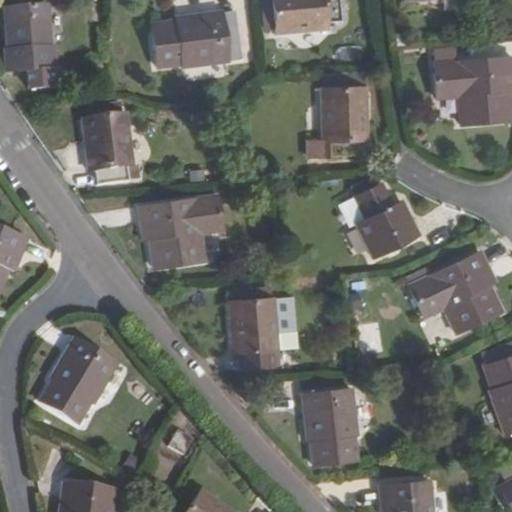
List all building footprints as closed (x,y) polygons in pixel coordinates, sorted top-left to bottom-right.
[(339,0),(259,0),(263,31),(274,30),(275,34),(326,29),(326,24),(342,23),(339,0)] [(4,25),(9,25),(11,51),(6,51),(3,51),(5,72),(55,69),(53,48),(50,48),(47,6),(3,9),(4,25)] [(235,10),(222,12),(222,13),(228,61),(241,59),(235,10)] [(228,61),(222,13),(183,17),(184,22),(175,23),(150,26),(155,68),(181,65),(182,68),(228,63),(228,61)] [(431,48),(433,64),(456,62),(455,46),(431,48)] [(433,64),(432,64),(434,93),(459,91),(459,98),(461,126),(510,123),(508,94),(507,79),(511,78),(511,57),(456,62),(433,64)] [(332,77),(321,77),(322,140),(322,143),(328,143),(328,158),(361,158),(361,141),(365,141),(363,74),(332,75),(332,77)] [(125,116),(122,117),(121,106),(84,111),(85,122),(81,122),(88,173),(93,173),(95,187),(128,184),(127,169),(131,168),(125,116)] [(322,140),(305,140),(305,159),(328,158),(328,143),(322,143),(322,140)] [(380,185),(374,175),(349,188),(354,197),(353,197),(365,220),(355,224),(373,258),(419,236),(401,203),(392,207),(380,185)] [(217,195),(136,208),(139,227),(146,226),(149,242),(153,270),(202,263),(198,234),(198,227),(221,224),(217,195)] [(365,220),(353,197),(339,204),(351,227),(355,224),(365,220)] [(221,224),(198,227),(198,234),(222,230),(221,224)] [(146,226),(139,227),(142,243),(149,242),(146,226)] [(0,288),(8,269),(13,256),(19,259),(27,239),(0,228),(0,288)] [(409,286),(407,287),(419,313),(441,303),(445,309),(457,333),(501,312),(488,287),(482,273),(488,271),(480,253),(426,277),(423,270),(405,278),(409,286)] [(19,259),(13,256),(8,269),(14,272),(19,259)] [(488,271),(482,273),(488,287),(495,284),(488,271)] [(359,292),(348,295),(351,310),(362,308),(359,292)] [(270,353),(275,353),(271,301),(228,304),(232,356),(237,355),(239,370),(272,368),(270,353)] [(445,309),(441,303),(419,313),(423,319),(445,309)] [(115,364),(73,339),(53,372),(56,374),(52,381),(39,403),(75,425),(89,402),(91,404),(115,364)] [(504,436),(511,433),(511,349),(509,343),(481,353),(485,366),(483,366),(492,391),(488,392),(504,436)] [(351,389),(301,394),(304,433),(310,432),(310,442),(313,466),(355,463),(352,437),(356,436),(351,389)] [(184,454),(191,441),(177,433),(170,446),(184,454)] [(130,475),(140,461),(130,453),(120,468),(130,475)] [(511,511),(511,480),(498,488),(511,511)] [(431,511),(429,481),(378,487),(380,511),(431,511)] [(109,511),(113,489),(63,482),(59,511),(109,511)] [(230,511),(201,491),(185,511),(230,511)]
